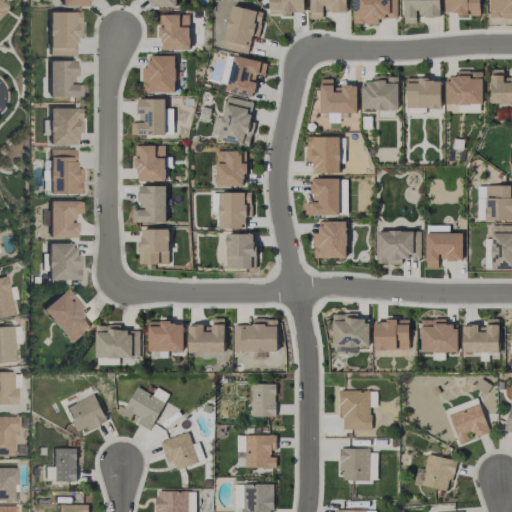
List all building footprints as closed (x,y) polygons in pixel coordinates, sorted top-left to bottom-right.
[(303,0),(269,0),(270,14),(304,13),(303,0)] [(346,0),(310,0),(310,18),(323,18),(323,10),(346,11),(346,0)] [(352,0),(353,24),(378,24),(378,17),(388,17),(388,18),(396,18),(396,4),(389,4),(389,0),(352,0)] [(440,17),(439,0),(403,0),(404,23),(416,23),(416,11),(424,11),(424,17),(440,17)] [(479,0),(444,0),(444,14),(479,15),(479,0)] [(511,0),(489,0),(490,18),(511,17),(511,0)] [(256,9),(230,6),(223,49),(249,53),(251,35),(258,36),(260,24),(254,23),(256,9)] [(74,56),(74,37),(79,37),(79,12),(47,11),(46,55),(74,56)] [(189,50),(189,14),(160,14),(160,49),(189,50)] [(259,60),(226,54),(220,82),(227,84),(225,92),(253,97),(256,81),(255,81),(259,60)] [(175,55),(147,56),(147,67),(142,67),(142,93),(175,92),(175,55)] [(46,60),(46,97),(74,97),(74,80),(74,60),(46,60)] [(511,77),(503,78),(503,69),(490,69),(490,103),(511,102),(511,77)] [(482,70),(457,71),(457,76),(445,77),(446,105),(482,104),(482,70)] [(362,109),(398,109),(398,76),(373,76),(373,81),(361,81),(362,109)] [(357,87),(333,86),(333,79),(320,78),(320,113),(328,113),(328,121),(346,121),(347,112),(356,112),(357,87)] [(441,107),(440,78),(405,79),(406,108),(441,107)] [(164,98),(137,98),(138,122),(132,122),(132,135),(165,135),(164,98)] [(254,101),(224,98),(219,141),(249,144),(254,101)] [(73,145),(73,133),(79,133),(80,108),(47,107),(46,145),(73,145)] [(312,172),(339,173),(340,136),(307,136),(306,161),(312,161),(312,172)] [(136,181),(165,180),(165,145),(135,145),(136,181)] [(48,149),(46,193),(80,194),(80,168),(73,168),(74,149),(48,149)] [(244,186),(245,162),(241,162),(241,151),(216,150),(216,186),(244,186)] [(339,178),(311,179),(311,201),(305,201),(305,215),(339,215),(339,178)] [(511,184),(477,186),(478,220),(511,219),(511,184)] [(166,186),(139,185),(138,209),(132,209),(132,222),(165,222),(166,186)] [(250,192),(219,192),(219,228),(244,229),(244,216),(250,216),(250,192)] [(47,238),(74,238),(74,222),(68,222),(68,214),(75,214),(75,200),(47,200),(47,238)] [(314,258),(347,257),(346,221),(318,221),(318,232),(313,233),(314,258)] [(462,233),(449,233),(449,225),(425,225),(425,267),(438,267),(438,254),(446,254),(446,261),(462,261),(462,233)] [(511,225),(491,225),(492,269),(511,268),(511,225)] [(169,229),(140,228),(139,263),(168,264),(169,229)] [(376,263),(401,264),(402,258),(409,259),(409,257),(420,257),(420,231),(377,230),(376,263)] [(252,269),(252,256),(255,256),(254,233),(226,234),(226,269),(252,269)] [(75,280),(74,243),(45,244),(46,280),(75,280)] [(40,307),(66,343),(89,326),(77,310),(80,308),(66,288),(40,307)] [(332,354),(354,354),(354,346),(369,346),(369,320),(357,320),(357,313),(333,313),(332,354)] [(224,352),(224,318),(208,318),(208,325),(188,324),(188,352),(224,352)] [(277,352),(277,318),(252,318),(252,324),(233,324),(233,351),(277,352)] [(458,326),(445,325),(446,319),(422,318),(420,352),(457,353),(458,326)] [(499,352),(498,318),(482,319),(482,325),(462,325),(462,353),(499,352)] [(408,319),(399,319),(399,320),(373,321),(374,350),(409,349),(408,319)] [(183,351),(183,321),(147,322),(147,351),(183,351)] [(96,324),(95,362),(119,363),(119,358),(131,358),(131,330),(120,329),(120,325),(96,324)] [(274,383),(250,384),(251,416),(275,416),(274,383)] [(136,423),(151,430),(167,392),(155,387),(153,394),(135,386),(123,413),(137,419),(136,423)] [(377,390),(340,390),(340,429),(371,429),(370,407),(377,407),(377,390)] [(106,420),(93,393),(65,407),(77,433),(106,420)] [(489,432),(478,402),(448,413),(459,443),(489,432)] [(511,434),(511,402),(510,402),(503,432),(511,434)] [(176,469),(204,459),(198,442),(192,444),(188,432),(160,441),(167,462),(173,460),(176,469)] [(276,435),(245,435),(244,467),(275,467),(276,435)] [(76,481),(75,447),(51,448),(52,482),(76,481)] [(370,448),(340,448),(339,469),(343,469),(342,480),(369,481),(370,448)] [(455,460),(427,454),(420,485),(448,492),(455,460)] [(272,511),(272,483),(234,484),(234,511),(272,511)] [(194,511),(195,491),(158,490),(157,511),(194,511)] [(56,503),(56,511),(86,511),(87,503),(56,503)]
